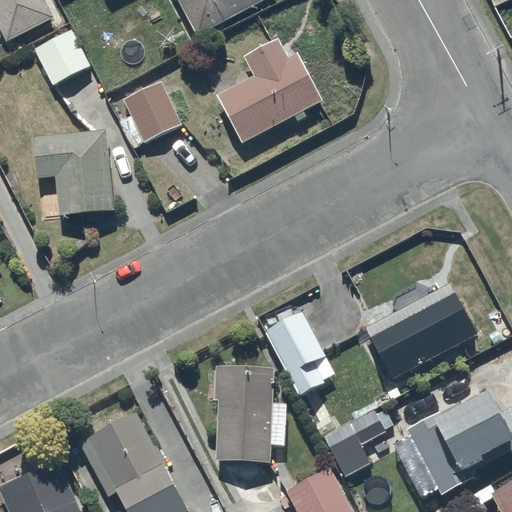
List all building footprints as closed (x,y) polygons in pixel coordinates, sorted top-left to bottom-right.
[(46,0),(0,0),(0,27),(6,40),(56,16),(46,0)] [(179,0),(197,33),(261,0),(179,0)] [(72,28),(35,49),(54,83),(91,63),(72,28)] [(218,94),(243,142),(294,115),(297,120),(307,115),(304,109),(323,99),(298,52),(289,57),(278,37),(244,55),(254,74),(218,94)] [(162,80),(123,98),(130,111),(119,116),(134,147),(182,123),(162,80)] [(107,129),(34,136),(38,177),(56,175),(60,215),(115,209),(107,129)] [(451,282),(367,326),(393,377),(478,334),(451,282)] [(296,295),(259,314),(300,393),(325,381),(315,361),(324,356),(330,368),(345,360),(339,348),(326,355),(296,295)] [(274,366),(216,365),(216,398),(219,398),(217,458),(271,460),(271,443),(286,444),(287,403),(273,403),(274,366)] [(511,404),(500,411),(487,388),(442,413),(440,410),(408,428),(443,493),(476,478),(469,465),(484,457),(482,452),(506,439),(511,450),(511,404)] [(189,511),(137,409),(79,441),(109,495),(119,490),(130,511),(189,511)] [(320,438),(324,436),(345,475),(370,462),(361,445),(388,431),(377,409),(337,430),(330,417),(313,426),(320,438)] [(82,511),(61,461),(1,486),(11,511),(82,511)] [(354,511),(330,466),(286,489),(297,511),(354,511)] [(511,511),(511,480),(495,490),(492,484),(472,494),(475,500),(478,498),(481,503),(494,496),(502,511),(511,511)]
